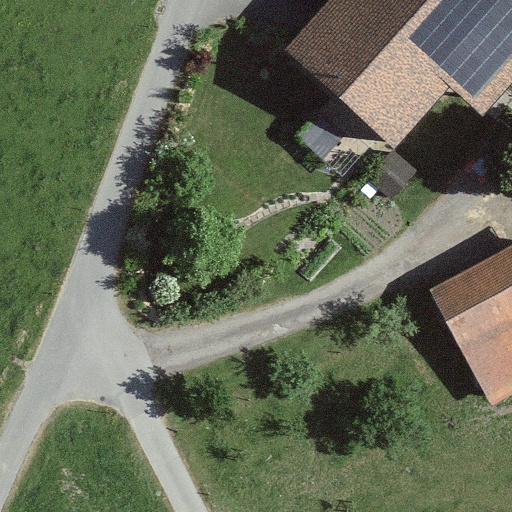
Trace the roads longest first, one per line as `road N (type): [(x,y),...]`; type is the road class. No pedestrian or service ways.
road 1 (track): [(63,334),(109,363),(189,511)]
road 2 (track): [(63,334),(0,477)]
